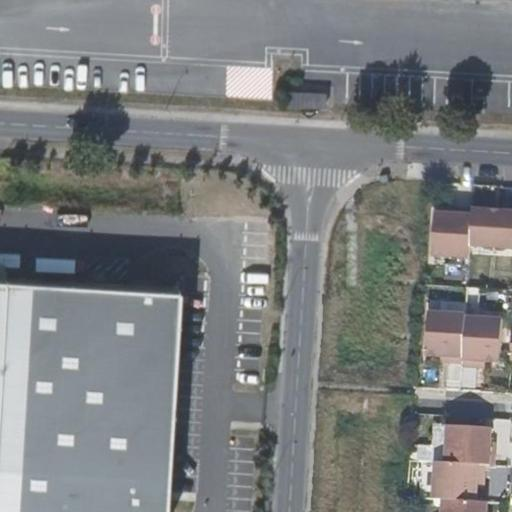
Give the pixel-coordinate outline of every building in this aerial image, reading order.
[(291,91),(291,104),(323,104),(323,91),(291,91)] [(470,248),(472,211),(457,210),(456,216),(435,215),(433,258),(469,260),(470,248)] [(511,251),(511,213),(472,211),(470,248),(511,251)] [(0,511),(161,511),(173,285),(0,275),(0,511)] [(502,319),(466,317),(465,323),(463,364),(462,366),(477,367),(478,361),(500,362),(502,319)] [(465,323),(429,320),(426,355),(447,357),(447,363),(463,364),(465,323)] [(482,465),(492,466),(494,450),(488,449),(489,429),(445,426),(443,462),(482,465)] [(433,462),(430,499),(436,499),(474,501),(475,481),(481,481),(482,465),(443,462),(433,462)] [(479,511),(480,502),(474,501),(436,499),(434,511),(479,511)]
